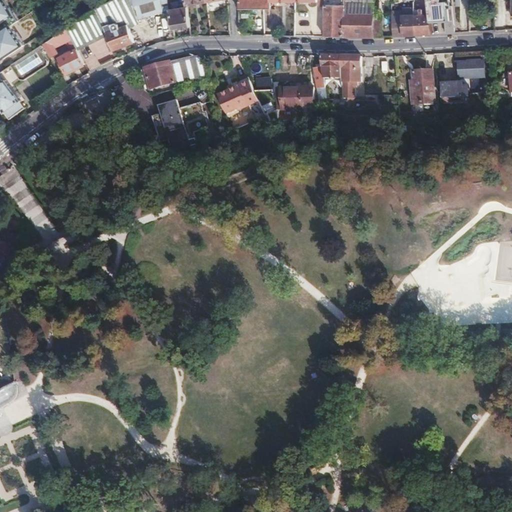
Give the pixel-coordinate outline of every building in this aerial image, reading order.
[(31,6),(26,0),(21,0),(0,13),(0,43),(32,23),(24,11),(31,6)] [(130,23),(138,20),(137,18),(131,0),(111,0),(100,7),(110,31),(130,23)] [(131,0),(137,18),(164,10),(160,0),(131,0)] [(271,8),(271,1),(271,0),(239,0),(240,4),(240,8),(271,8)] [(367,37),(374,37),(375,0),(344,0),(344,5),(326,4),(326,5),(325,36),(367,37)] [(424,34),(431,34),(428,0),(421,0),(422,14),(424,34)] [(448,32),(455,32),(456,13),(456,0),(428,0),(431,34),(448,32)] [(470,5),(470,19),(480,19),(480,5),(470,5)] [(67,28),(80,52),(111,34),(110,31),(100,7),(96,9),(84,16),(67,28)] [(182,28),(191,27),(187,7),(169,10),(173,28),(182,27),(182,28)] [(404,35),(416,35),(414,14),(403,15),(404,35)] [(416,35),(424,34),(422,14),(414,14),(416,35)] [(136,40),(130,23),(110,31),(111,34),(114,39),(111,40),(115,49),(136,40)] [(68,72),(85,63),(83,59),(80,52),(67,28),(51,40),(45,44),(52,57),(60,53),(57,48),(67,43),(71,52),(60,58),(68,72)] [(179,89),(210,80),(209,73),(205,55),(192,55),(171,61),(179,89)] [(0,74),(6,70),(19,62),(16,56),(0,66),(0,74)] [(325,56),(322,56),(323,67),(324,78),(341,76),(340,57),(325,56)] [(346,57),(340,57),(341,76),(342,96),(348,95),(348,99),(357,99),(357,87),(359,87),(359,83),(363,83),(361,57),(346,57)] [(27,61),(25,58),(19,62),(6,70),(9,75),(17,70),(21,75),(29,70),(24,63),(27,61)] [(460,82),(442,83),(443,99),(444,99),(444,103),(464,101),(464,97),(469,96),(467,77),(483,76),(482,61),(479,61),(479,60),(466,61),(466,62),(458,63),(459,78),(460,78),(460,82)] [(141,69),(140,70),(146,91),(153,96),(179,89),(171,61),(141,69)] [(324,78),(323,67),(316,67),(317,88),(325,87),(324,78)] [(413,71),(413,81),(414,103),(434,103),(433,71),(413,71)] [(264,76),(255,80),(259,89),(268,85),(264,76)] [(54,84),(58,92),(66,85),(62,77),(54,84)] [(0,105),(4,112),(5,111),(10,118),(26,107),(22,101),(23,101),(9,79),(3,83),(0,78),(0,105)] [(229,86),(231,90),(252,82),(250,78),(229,86)] [(255,121),(266,116),(256,94),(252,82),(231,90),(218,95),(227,116),(249,107),(255,121)] [(314,103),(314,88),(278,86),(278,109),(302,110),(303,106),(307,106),(314,103)] [(204,87),(195,87),(195,98),(204,97),(204,87)] [(209,129),(202,103),(180,109),(178,101),(160,106),(162,114),(154,116),(160,142),(169,140),(172,152),(197,145),(194,133),(209,129)] [(0,231),(0,275),(24,262),(0,231)] [(14,384),(8,375),(0,380),(0,417),(1,415),(0,414),(0,413),(0,409),(9,404),(12,402),(16,397),(18,391),(18,387),(16,383),(14,384)]
